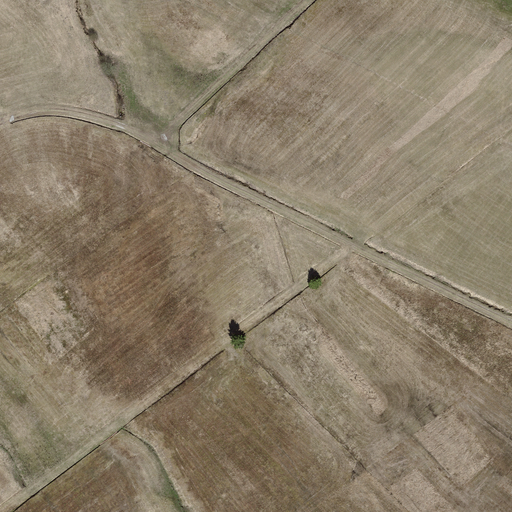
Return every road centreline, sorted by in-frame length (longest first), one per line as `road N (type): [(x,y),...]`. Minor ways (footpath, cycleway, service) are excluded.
road 1 (track): [(0,122),(57,106),(93,114),(511,322)]
road 2 (track): [(159,145),(308,0)]
